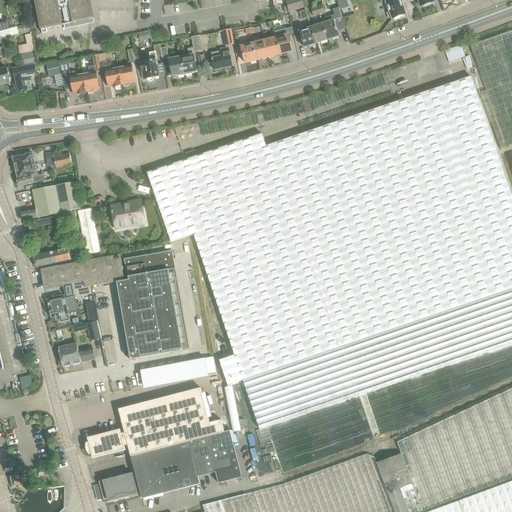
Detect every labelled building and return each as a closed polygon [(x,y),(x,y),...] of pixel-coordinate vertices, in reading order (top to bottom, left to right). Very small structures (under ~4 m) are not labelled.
[(39,0),(44,21),(40,22),(42,34),(48,33),(47,29),(64,25),(65,30),(95,24),(89,0),(114,0),(135,0),(39,0)] [(285,0),(289,13),(304,8),(301,0),(285,0)] [(349,0),(338,0),(341,8),(351,6),(349,0)] [(399,2),(403,0),(386,0),(385,1),(389,12),(387,13),(389,19),(391,19),(392,20),(404,16),(399,2)] [(417,0),(420,7),(422,7),(424,8),(428,7),(428,5),(433,3),(432,0),(417,0)] [(322,6),(316,8),(319,15),(324,13),(322,6)] [(313,17),(319,15),(316,8),(311,9),(313,17)] [(321,21),(322,25),(327,40),(339,36),(337,31),(345,28),(339,8),(332,11),(334,15),(326,18),(325,20),(321,21)] [(305,11),(299,13),(302,20),(308,18),(305,11)] [(0,31),(9,30),(7,22),(0,24),(0,31)] [(30,25),(17,28),(18,32),(20,32),(20,35),(31,33),(30,25)] [(316,44),(311,28),(309,25),(302,27),(302,29),(298,30),(299,32),(298,32),(304,48),(316,44)] [(322,25),(311,28),(316,44),(327,40),(322,25)] [(274,31),(276,38),(280,55),(292,52),(288,35),(287,35),(286,28),(274,31)] [(225,47),(234,45),(231,29),(222,31),(225,47)] [(511,31),(470,46),(486,91),(480,94),(500,150),(511,145),(511,31)] [(27,44),(18,46),(19,55),(22,54),(35,52),(32,36),(25,37),(27,44)] [(189,54),(203,52),(200,36),(191,38),(193,46),(188,47),(189,54)] [(251,39),(252,44),(257,61),(268,58),(264,41),(257,43),(256,38),(251,39)] [(276,38),(264,41),(268,58),(280,55),(276,38)] [(245,64),(257,61),(252,44),(241,47),(245,64)] [(153,80),(154,78),(158,77),(156,66),(158,65),(156,58),(162,57),(160,49),(160,46),(153,47),(155,53),(149,54),(150,61),(142,62),(140,55),(136,56),(137,63),(140,62),(143,80),(146,80),(147,81),(150,82),(152,82),(153,80)] [(211,54),(212,59),(214,70),(232,67),(228,49),(220,51),(221,52),(211,54)] [(35,52),(22,54),(24,67),(35,65),(35,66),(37,65),(35,52)] [(106,54),(98,56),(100,68),(105,67),(108,87),(113,86),(113,88),(114,87),(115,89),(121,88),(121,86),(122,86),(119,68),(111,70),(111,66),(108,66),(106,54)] [(194,55),(181,58),(184,76),(193,74),(192,72),(196,72),(194,62),(195,62),(194,55)] [(200,69),(207,67),(204,55),(198,57),(200,69)] [(89,74),(83,75),(86,93),(88,92),(88,94),(93,93),(93,92),(94,91),(94,89),(99,88),(96,73),(101,72),(100,68),(98,56),(97,56),(92,57),(94,67),(88,68),(89,74)] [(176,77),(184,76),(181,58),(168,60),(169,67),(170,67),(171,76),(175,75),(176,77)] [(55,62),(51,63),(53,76),(61,74),(58,64),(55,62)] [(24,67),(12,70),(13,75),(14,80),(16,79),(18,91),(27,90),(25,82),(30,81),(32,80),(31,76),(37,75),(35,66),(35,65),(24,67)] [(132,66),(119,68),(122,86),(123,86),(123,87),(129,86),(128,85),(130,85),(129,83),(134,82),(132,66)] [(8,76),(13,75),(12,70),(9,70),(8,69),(0,70),(0,84),(0,85),(9,84),(8,76)] [(62,74),(65,90),(73,89),(73,93),(78,92),(78,94),(80,94),(80,95),(86,94),(85,93),(86,93),(83,75),(76,76),(76,73),(75,72),(62,74)] [(511,199),(470,77),(266,147),(179,177),(194,236),(235,355),(219,360),(228,384),(243,379),(260,429),(511,343),(511,199)] [(171,244),(194,236),(179,177),(266,147),(262,135),(147,174),(171,244)] [(13,158),(17,179),(18,179),(37,174),(32,153),(13,158)] [(56,168),(71,165),(69,154),(54,157),(54,158),(56,168)] [(37,176),(37,174),(18,179),(17,179),(19,187),(45,180),(44,174),(37,176)] [(32,192),(33,198),(36,210),(21,212),(23,221),(80,210),(74,184),(32,192)] [(115,227),(125,226),(125,228),(144,225),(140,204),(124,207),(124,204),(111,207),(112,212),(111,212),(111,214),(113,214),(115,227)] [(86,255),(99,253),(91,210),(78,212),(86,255)] [(75,212),(55,216),(57,224),(70,221),(71,228),(78,226),(75,212)] [(53,217),(33,221),(34,228),(54,224),(53,217)] [(34,257),(36,268),(70,260),(79,257),(77,247),(68,250),(68,249),(34,257)] [(175,254),(129,262),(132,283),(119,286),(133,363),(193,353),(175,254)] [(71,264),(41,270),(44,290),(63,286),(66,300),(64,301),(63,296),(47,300),(49,310),(48,310),(50,319),(52,318),(57,317),(59,316),(61,322),(69,320),(68,314),(67,314),(78,312),(74,298),(92,294),(91,287),(124,281),(119,255),(80,263),(71,264)] [(94,302),(86,304),(89,323),(97,321),(94,302)] [(89,323),(75,325),(76,332),(88,329),(91,341),(101,339),(97,321),(89,323)] [(80,363),(94,360),(91,348),(78,351),(76,344),(59,348),(63,368),(81,364),(80,363)] [(214,357),(141,368),(144,386),(217,375),(214,357)] [(20,377),(22,387),(33,385),(31,375),(20,377)] [(130,457),(207,437),(224,433),(221,420),(209,423),(201,389),(118,410),(124,434),(121,434),(88,443),(91,455),(124,446),(127,445),(130,457)] [(511,389),(397,443),(401,454),(421,511),(422,511),(473,493),(511,478),(511,389)] [(28,402),(2,411),(4,416),(30,407),(28,402)] [(230,431),(224,433),(207,437),(216,472),(219,484),(242,478),(230,431)] [(198,477),(216,472),(207,437),(130,457),(132,463),(129,463),(131,470),(133,469),(135,475),(133,475),(132,473),(98,482),(99,486),(95,487),(98,500),(103,499),(104,503),(138,495),(137,493),(139,492),(141,498),(142,498),(142,500),(200,485),(198,477)] [(421,511),(401,454),(376,464),(394,511),(421,511)] [(394,511),(376,464),(374,457),(366,455),(317,472),(283,485),(248,494),(203,507),(204,511),(394,511)] [(12,488),(24,485),(22,474),(9,477),(12,488)] [(430,511),(511,511),(511,482),(438,509),(430,511)]
